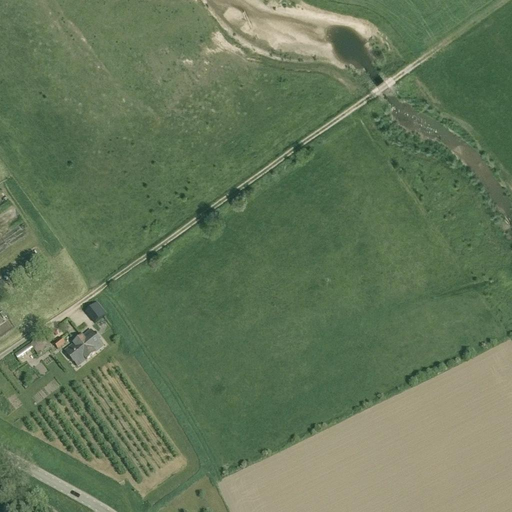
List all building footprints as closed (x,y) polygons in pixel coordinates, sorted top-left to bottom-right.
[(85,309),(92,321),(104,315),(97,302),(85,309)] [(100,319),(95,323),(100,330),(105,326),(100,319)] [(91,331),(64,351),(78,369),(104,348),(91,331)] [(31,344),(34,349),(39,356),(51,347),(43,336),(31,344)] [(54,345),(58,350),(65,345),(61,339),(54,345)] [(20,359),(34,349),(31,344),(16,354),(20,359)]
